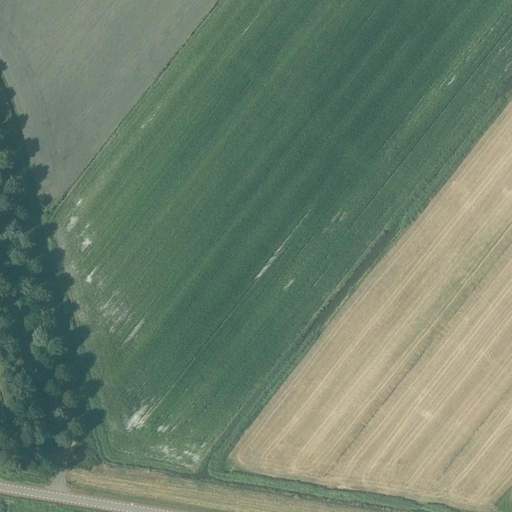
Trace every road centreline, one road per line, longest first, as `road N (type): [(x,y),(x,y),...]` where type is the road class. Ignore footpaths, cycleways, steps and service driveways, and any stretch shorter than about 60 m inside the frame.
road 1 (track): [(293,511),(90,478),(90,450),(0,110)]
road 2 (secondary): [(143,511),(0,488)]
